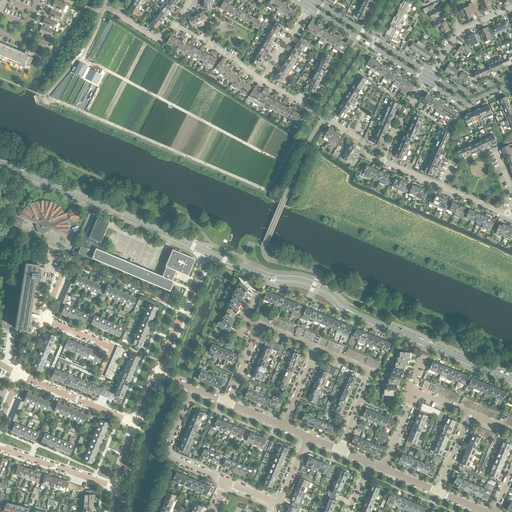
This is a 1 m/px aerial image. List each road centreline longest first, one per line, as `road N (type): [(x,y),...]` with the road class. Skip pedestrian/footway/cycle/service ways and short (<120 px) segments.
road 1 (tertiary): [(208,251),(316,287),(352,312),(511,380)]
road 2 (tertiary): [(0,164),(208,251)]
road 3 (residential): [(185,308),(72,262),(43,319)]
road 4 (residential): [(340,451),(369,374),(316,350)]
road 5 (tertiary): [(309,7),(426,81)]
road 6 (tertiary): [(430,74),(313,0)]
road 7 (residential): [(507,213),(383,161)]
road 8 (residential): [(224,480),(170,455),(192,387)]
road 9 (residential): [(135,423),(19,375)]
road 10 (residential): [(118,487),(0,447)]
